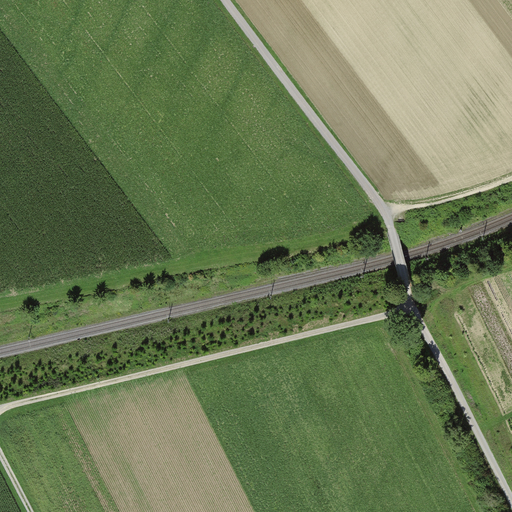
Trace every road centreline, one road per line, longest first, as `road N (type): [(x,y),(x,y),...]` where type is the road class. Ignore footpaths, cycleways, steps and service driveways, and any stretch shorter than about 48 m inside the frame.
road 1 (track): [(0,411),(418,309)]
road 2 (unclassified): [(227,0),(386,214),(405,283)]
road 3 (residential): [(405,283),(511,497)]
road 4 (track): [(386,214),(511,180)]
